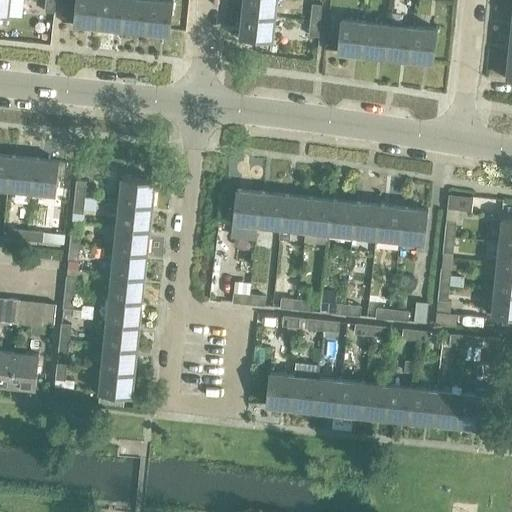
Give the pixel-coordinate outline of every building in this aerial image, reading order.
[(10,0),(0,0),(0,17),(9,18),(10,0)] [(55,14),(57,0),(46,0),(45,13),(55,14)] [(99,28),(101,0),(76,0),(74,25),(99,28)] [(122,30),(125,0),(101,0),(99,28),(122,30)] [(149,0),(125,0),(122,30),(146,33),(149,0)] [(151,0),(149,0),(146,33),(170,35),(174,3),(151,0)] [(243,0),(242,13),(275,17),(276,0),(243,0)] [(312,5),(310,21),(320,22),(322,7),(312,5)] [(275,17),(242,13),(240,38),(272,41),(275,17)] [(361,55),(365,23),(340,20),(337,53),(361,55)] [(320,22),(310,21),(308,37),(319,38),(320,22)] [(386,58),(389,25),(365,23),(361,55),(386,58)] [(409,60),(413,28),(389,25),(386,58),(409,60)] [(413,28),(409,60),(434,62),(437,30),(413,28)] [(0,154),(0,188),(8,189),(11,156),(0,154)] [(35,158),(11,156),(8,189),(32,192),(35,158)] [(35,158),(32,192),(56,194),(60,161),(35,158)] [(122,177),(120,202),(153,205),(155,181),(122,177)] [(75,197),(85,198),(87,182),(77,181),(75,197)] [(233,223),(257,225),(261,192),(236,190),(233,223)] [(285,195),(261,192),(257,225),(282,228),(285,195)] [(309,197),(285,195),(282,228),(280,239),(290,240),(291,229),(305,230),(309,197)] [(448,209),(458,210),(472,212),(473,198),(450,195),(448,209)] [(85,198),(75,197),(74,213),(83,213),(84,211),(85,200),(85,198)] [(305,230),(329,233),(333,200),(309,197),(305,230)] [(85,200),(84,211),(97,213),(98,201),(85,200)] [(357,203),(333,200),(329,233),(354,236),(357,203)] [(117,226),(150,229),(153,205),(120,202),(117,226)] [(354,236),(377,238),(381,205),(357,203),(354,236)] [(404,208),(381,205),(377,238),(401,241),(404,208)] [(429,210),(404,208),(401,241),(425,243),(429,210)] [(456,222),(458,210),(448,209),(446,222),(456,222)] [(500,243),(511,244),(511,219),(502,218),(500,243)] [(445,238),(454,238),(456,222),(446,222),(445,238)] [(117,226),(115,249),(148,252),(150,229),(117,226)] [(10,239),(26,240),(27,231),(11,229),(10,239)] [(70,245),(80,246),(81,230),(72,229),(70,245)] [(43,232),(27,231),(26,240),(42,242),(43,232)] [(454,238),(445,238),(443,254),(453,254),(454,238)] [(499,253),(497,267),(511,268),(511,244),(500,243),(499,253)] [(80,246),(70,245),(68,260),(78,261),(80,246)] [(113,273),(145,276),(148,252),(115,249),(113,273)] [(496,277),(495,291),(511,292),(511,268),(497,267),(490,266),(488,276),(496,277)] [(440,285),(449,286),(451,271),(441,270),(440,285)] [(113,273),(110,298),(143,301),(145,276),(113,273)] [(65,292),(75,293),(76,277),(67,276),(65,292)] [(449,286),(440,285),(438,301),(448,302),(449,286)] [(511,292),(495,291),(492,315),(511,317),(511,292)] [(75,293),(65,292),(64,308),(73,309),(75,293)] [(233,303),(249,304),(250,295),(234,293),(233,303)] [(250,295),(249,304),(265,306),(266,297),(250,295)] [(108,321),(140,325),(143,301),(110,298),(108,321)] [(296,310),(297,300),(281,298),(280,308),(296,310)] [(17,324),(20,300),(7,299),(5,323),(17,324)] [(313,302),(297,300),(296,310),(312,312),(313,302)] [(45,303),(32,301),(29,326),(42,327),(45,303)] [(428,304),(416,302),(414,323),(426,324),(428,304)] [(344,315),(345,305),(329,303),(328,313),(344,315)] [(361,307),(345,305),(344,315),(360,316),(361,307)] [(392,320),(393,310),(377,308),(376,318),(392,320)] [(393,310),(392,320),(408,322),(409,312),(393,310)] [(457,315),(437,313),(436,325),(456,327),(457,315)] [(300,318),(284,317),(283,326),(284,326),(299,328),(300,318)] [(323,331),(324,321),(309,319),(307,329),(323,331)] [(108,321),(105,345),(138,349),(140,325),(108,321)] [(340,322),(324,321),(323,331),(339,332),(340,322)] [(60,340),(70,341),(71,325),(62,324),(60,340)] [(371,335),(372,326),(356,324),(355,334),(371,335)] [(388,327),(372,326),(371,335),(387,337),(388,327)] [(419,340),(420,331),(404,329),(403,339),(419,340)] [(419,340),(429,341),(434,342),(436,333),(420,331),(419,340)] [(451,344),(466,345),(467,336),(452,334),(451,344)] [(467,336),(466,345),(482,347),(483,337),(467,336)] [(500,339),(489,338),(486,361),(498,362),(500,339)] [(0,340),(0,384),(11,385),(14,351),(2,350),(3,341),(0,340)] [(70,341),(60,340),(58,356),(68,356),(70,341)] [(14,351),(11,385),(36,388),(39,354),(26,352),(27,344),(15,343),(14,351)] [(105,345),(103,369),(136,372),(138,349),(105,345)] [(67,365),(57,364),(56,380),(65,381),(67,365)] [(136,372),(103,369),(100,394),(133,397),(136,372)] [(290,408),(294,375),(269,372),(266,405),(290,408)] [(294,375),(290,408),(314,410),(318,377),(294,375)] [(318,377),(314,410),(338,413),(341,380),(318,377)] [(341,380),(338,413),(362,415),(365,382),(341,380)] [(365,382),(362,415),(386,418),(389,385),(365,382)] [(410,420),(413,388),(389,385),(386,418),(410,420)] [(76,389),(55,387),(54,400),(75,402),(76,389)] [(413,388),(410,420),(433,423),(437,390),(413,388)] [(437,390),(433,423),(458,425),(461,393),(437,390)] [(461,393),(458,425),(482,428),(486,395),(461,393)]
